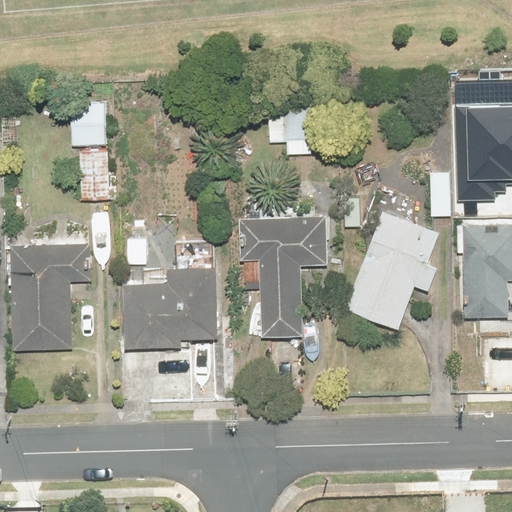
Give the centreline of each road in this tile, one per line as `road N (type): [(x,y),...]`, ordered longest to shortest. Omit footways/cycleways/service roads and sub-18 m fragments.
road 1 (residential): [(224,452),(511,442)]
road 2 (residential): [(0,458),(224,452)]
